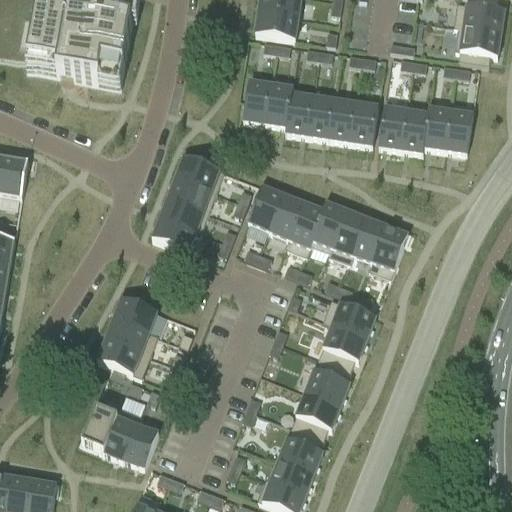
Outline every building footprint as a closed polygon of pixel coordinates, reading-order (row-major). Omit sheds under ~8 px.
[(0,0),(0,67),(27,72),(26,80),(120,96),(134,11),(133,10),(135,1),(129,0),(0,0)] [(268,0),(260,0),(258,20),(297,26),(301,5),(268,0)] [(341,11),(342,0),(332,0),(331,9),(341,11)] [(467,0),(467,5),(497,9),(498,1),(506,2),(505,0),(467,0)] [(456,12),(453,35),(500,42),(503,19),(496,17),(496,16),(497,11),(497,9),(467,5),(466,11),(466,13),(456,12)] [(329,22),(339,23),(341,11),(331,9),(329,22)] [(297,26),(258,20),(254,42),(294,48),(297,26)] [(453,35),(453,36),(457,37),(454,59),(459,60),(458,62),(457,69),(488,73),(488,70),(488,69),(489,66),(489,64),(496,65),(500,42),(453,35)] [(327,39),(325,52),(335,54),(337,41),(327,39)] [(275,62),(276,52),(264,50),(262,60),(275,62)] [(390,51),(389,59),(413,62),(413,58),(414,54),(410,54),(390,51)] [(288,64),(289,54),(276,52),(275,62),(288,64)] [(305,66),(318,68),(319,58),(307,57),(305,66)] [(318,68),(331,70),(332,60),(319,58),(318,68)] [(361,75),(362,65),(349,63),(348,73),(361,75)] [(374,77),(375,67),(362,65),(361,75),(374,77)] [(399,77),(412,79),(413,69),(400,67),(399,77)] [(413,69),(412,79),(425,81),(426,71),(413,69)] [(442,83),(455,85),(456,75),(443,73),(442,83)] [(469,77),(456,75),(455,85),(467,87),(469,77)] [(245,109),(242,129),(257,132),(262,132),(264,133),(270,93),(248,89),(245,109)] [(270,93),(264,133),(278,135),(283,135),(285,136),(286,136),(291,102),(292,102),(293,96),(290,96),(270,93)] [(285,136),(284,142),(299,144),(304,145),(306,145),(312,105),(292,102),(291,102),(286,136),(285,136)] [(312,105),(306,145),(320,147),(325,148),(328,148),(334,108),(312,105)] [(334,108),(328,148),(342,150),(346,151),(349,151),(355,111),(334,108)] [(371,155),(377,115),(355,111),(349,151),(371,155)] [(384,116),(378,156),(381,156),(386,157),(400,159),(406,119),(384,116)] [(427,122),(422,156),(423,156),(425,157),(430,157),(444,159),(450,119),(428,116),(427,116),(427,122)] [(400,159),(422,162),(423,156),(422,156),(427,122),(406,119),(400,159)] [(472,123),(450,119),(444,159),(466,163),(472,123)] [(181,170),(175,185),(215,201),(223,180),(194,169),(183,164),(181,170)] [(4,166),(0,188),(0,203),(20,207),(21,207),(25,182),(25,181),(27,170),(21,169),(4,166)] [(171,196),(167,206),(207,222),(215,201),(175,185),(173,191),(171,196)] [(253,216),(247,231),(268,239),(282,203),(272,199),(267,197),(261,195),(253,216)] [(241,198),(237,210),(246,213),(251,201),(241,198)] [(282,203),(268,239),(287,246),(288,247),(302,211),(292,207),(287,205),(282,203)] [(163,216),(159,226),(195,240),(194,241),(199,242),(207,222),(167,206),(165,211),(163,216)] [(237,210),(232,222),(241,226),(246,213),(237,210)] [(287,246),(284,255),(306,264),(310,252),(310,251),(322,219),(312,215),(307,213),(302,211),(288,247),(287,246)] [(322,219),(310,251),(310,252),(329,259),(330,259),(346,219),(341,217),(336,215),(325,211),(322,219)] [(329,259),(327,263),(349,272),(353,263),(352,263),(366,227),(361,225),(356,223),(346,219),(330,259),(329,259)] [(155,236),(151,247),(187,261),(194,241),(195,240),(159,226),(157,231),(155,236)] [(366,227),(352,263),(353,263),(371,270),(372,271),(386,235),(381,233),(376,231),(366,227)] [(371,270),(368,279),(390,288),(403,254),(407,243),(402,241),(386,235),(372,271),(371,270)] [(226,238),(221,250),(230,254),(235,241),(226,238)] [(0,268),(10,271),(12,259),(13,252),(14,249),(0,246),(0,268)] [(221,250),(216,262),(225,266),(230,254),(221,250)] [(247,257),(243,266),(256,271),(259,262),(247,257)] [(259,262),(256,271),(268,276),(271,266),(259,262)] [(0,268),(0,290),(7,292),(9,280),(10,273),(10,271),(0,268)] [(287,273),(284,282),(296,287),(300,278),(287,273)] [(300,278),(296,287),(308,292),(312,282),(300,278)] [(328,289),(324,298),(336,303),(340,293),(328,289)] [(340,293),(336,303),(349,307),(352,298),(340,293)] [(360,301),(356,311),(369,315),(372,306),(360,301)] [(291,303),(286,315),(295,318),(300,306),(291,303)] [(114,323),(112,327),(148,342),(148,341),(156,320),(121,306),(116,317),(114,323)] [(330,308),(322,330),(331,334),(331,333),(367,346),(369,341),(371,336),(375,325),(330,308)] [(106,343),(104,348),(149,365),(157,344),(148,341),(148,342),(112,327),(109,337),(106,343)] [(331,334),(318,367),(350,379),(354,368),(358,370),(363,357),(365,351),(367,346),(331,333),(331,334)] [(277,337),(273,349),(282,353),(287,341),(277,337)] [(182,341),(178,353),(187,357),(192,344),(182,341)] [(99,363),(96,369),(111,375),(133,383),(141,387),(149,365),(104,348),(101,357),(99,363)] [(273,349),(268,361),(277,365),(282,353),(273,349)] [(174,361),(170,373),(179,377),(184,365),(174,361)] [(318,367),(304,401),(340,415),(342,410),(344,405),(349,392),(345,390),(350,379),(318,367)] [(170,373),(165,385),(174,389),(179,377),(170,373)] [(113,375),(109,385),(121,389),(125,380),(113,375)] [(130,390),(126,399),(139,404),(142,394),(130,390)] [(150,398),(146,410),(155,414),(160,401),(150,398)] [(304,401),(291,435),(323,448),(327,437),(331,438),(336,425),(338,420),(340,415),(304,401)] [(251,405),(246,417),(255,421),(260,409),(251,405)] [(85,441),(81,452),(97,459),(102,460),(120,416),(98,408),(85,441)] [(120,416),(102,460),(112,464),(118,466),(122,468),(136,433),(137,433),(141,424),(120,416)] [(246,417),(241,430),(250,433),(255,421),(246,417)] [(136,433),(122,468),(132,472),(138,474),(144,477),(148,466),(158,441),(137,433),(136,433)] [(291,435),(277,470),(313,484),(315,479),(317,473),(322,460),(319,459),(323,448),(291,435)] [(235,462),(230,475),(240,478),(244,466),(235,462)] [(270,489),(269,490),(305,504),(307,499),(309,493),(313,484),(277,470),(270,489)] [(230,475),(226,487),(235,490),(240,478),(230,475)] [(159,481),(156,490),(168,495),(172,485),(159,481)] [(0,483),(0,511),(7,511),(12,486),(7,485),(1,484),(0,483)] [(172,485),(168,495),(180,499),(184,490),(172,485)] [(12,486),(7,511),(29,511),(33,489),(28,488),(22,487),(12,486)] [(265,487),(257,509),(264,511),(301,511),(303,509),(305,504),(269,490),(270,489),(265,487)] [(33,489),(29,511),(52,511),(54,505),(56,493),(50,492),(33,489)] [(200,496),(196,506),(208,510),(212,501),(200,496)] [(212,501),(208,510),(212,511),(221,511),(224,506),(212,501)]
